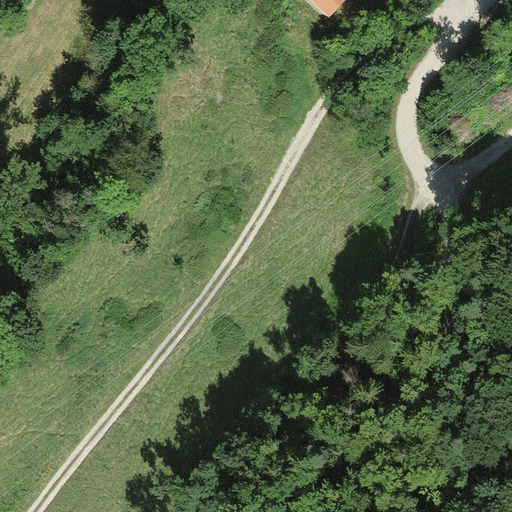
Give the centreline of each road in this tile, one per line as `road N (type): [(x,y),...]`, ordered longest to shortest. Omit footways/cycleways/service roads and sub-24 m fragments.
road 1 (track): [(461,25),(431,21),(407,31),(318,117),(234,263),(38,511)]
road 2 (track): [(225,511),(278,427),(357,352),(397,275),(415,215),(437,186)]
road 3 (track): [(436,511),(449,280),(437,186)]
road 4 (track): [(461,25),(420,75),(406,116),(410,144),(437,186)]
